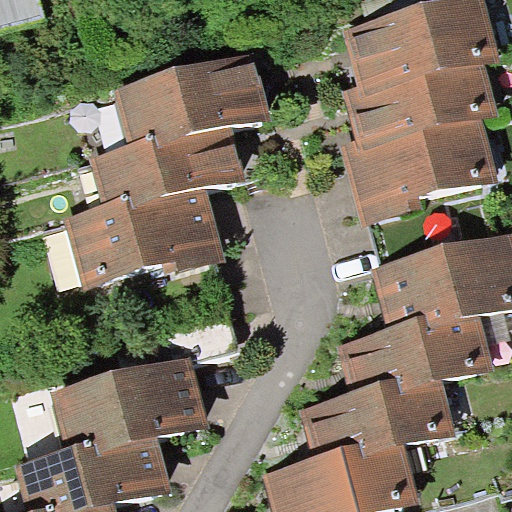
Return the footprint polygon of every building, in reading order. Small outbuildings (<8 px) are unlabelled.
[(487,0),(465,0),(350,31),(366,91),(368,100),(491,67),(504,63),(487,0)] [(260,56),(123,92),(137,148),(140,157),(239,132),(277,122),(260,56)] [(366,91),(352,95),(367,155),(369,160),(490,129),(506,125),(491,67),(368,100),(366,91)] [(367,155),(352,159),(371,228),(507,191),(490,129),(369,160),(367,155)] [(137,148),(99,158),(114,215),(116,224),(211,199),(253,188),(239,132),(140,157),(137,148)] [(114,215),(71,226),(88,292),(225,256),(211,199),(116,224),(114,215)] [(511,235),(379,272),(395,331),(398,340),(484,317),(511,309),(511,235)] [(395,331),(344,344),(357,394),(361,410),(448,387),(499,374),(484,317),(398,340),(395,331)] [(193,360),(56,395),(71,456),(73,461),(160,438),(210,425),(193,360)] [(357,394),(306,408),(322,468),(323,473),(409,451),(461,438),(448,387),(361,410),(357,394)] [(71,456),(21,469),(31,511),(123,511),(175,499),(160,438),(73,461),(71,456)] [(322,468),(271,481),(279,511),(425,511),(409,451),(323,473),(322,468)]
